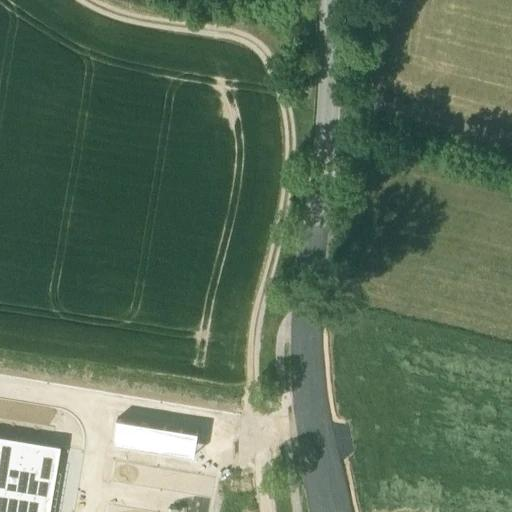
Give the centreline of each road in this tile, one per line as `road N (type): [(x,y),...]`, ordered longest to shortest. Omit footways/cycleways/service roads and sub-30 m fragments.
road 1 (track): [(83,0),(147,26),(256,44),(287,86),(295,157),(256,316),(252,419)]
road 2 (secondary): [(329,0),(330,103),(302,313),(326,511)]
road 3 (track): [(511,145),(330,103)]
